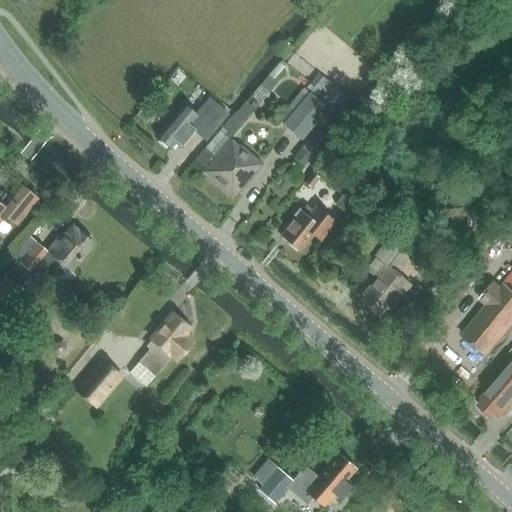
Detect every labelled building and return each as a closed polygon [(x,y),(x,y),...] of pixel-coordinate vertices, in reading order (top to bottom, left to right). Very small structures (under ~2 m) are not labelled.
[(311,78),(336,99),(348,84),(324,63),(311,78)] [(309,93),(283,124),(302,140),(328,109),(328,108),(310,92),(309,93)] [(184,103),(156,136),(171,149),(175,144),(176,142),(181,146),(194,131),(206,140),(228,114),(208,98),(195,114),(184,103)] [(262,164),(240,146),(239,147),(231,140),(253,110),(239,100),(218,129),(220,131),(196,160),(206,168),(202,171),(234,198),(262,164)] [(313,187),(321,177),(314,171),(305,181),(313,187)] [(0,220),(3,217),(16,226),(38,199),(20,184),(8,197),(5,194),(0,200),(0,220)] [(443,208),(444,225),(444,242),(463,242),(463,229),(486,229),(485,202),(450,202),(450,208),(443,208)] [(312,210),(306,205),(301,211),(299,209),(287,224),(289,226),(281,235),(300,251),(313,235),(321,240),(335,222),(316,206),(312,210)] [(69,273),(92,245),(73,229),(66,238),(62,235),(47,253),(38,245),(24,261),(27,264),(25,267),(19,263),(0,284),(0,304),(0,305),(16,286),(19,289),(34,271),(49,283),(56,275),(53,273),(60,265),(69,273)] [(511,232),(506,230),(501,239),(511,245),(511,232)] [(401,264),(407,257),(389,242),(368,269),(379,277),(365,294),(367,297),(363,302),(376,312),(381,307),(386,312),(408,285),(393,272),(400,263),(401,264)] [(487,305),(462,335),(487,355),(511,323),(511,273),(501,288),(494,282),(480,299),(487,305)] [(176,361),(193,341),(185,334),(190,328),(173,314),(151,340),(156,344),(129,375),(144,386),(170,356),(176,361)] [(97,410),(123,377),(99,358),(73,391),(97,410)] [(511,361),(480,398),(484,401),(481,406),(482,407),(482,409),(488,415),(491,415),(493,416),(496,412),(501,416),(511,403),(511,361)] [(279,467),(259,490),(276,504),(289,488),(294,482),(313,499),(323,508),(335,494),(340,499),(350,487),(345,482),(353,473),(348,469),(352,465),(350,463),(350,462),(347,457),(342,456),(341,455),(339,454),(319,477),(306,465),(294,480),(279,467)]
